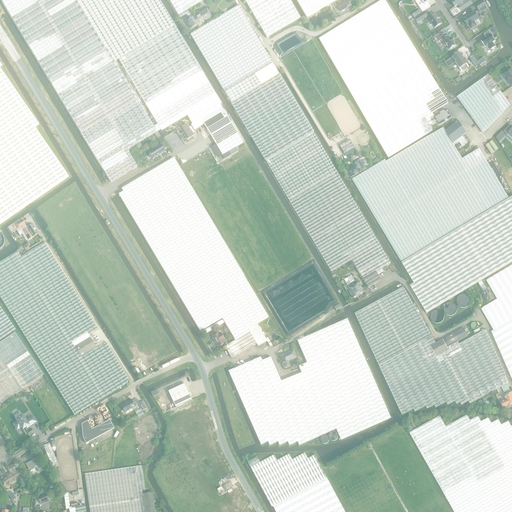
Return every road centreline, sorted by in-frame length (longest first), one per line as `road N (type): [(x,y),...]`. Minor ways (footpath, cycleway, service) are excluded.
road 1 (unclassified): [(194,354),(0,31)]
road 2 (unclassified): [(1,458),(194,354)]
road 3 (unclassified): [(511,383),(480,313),(436,335),(396,277)]
road 4 (unclassified): [(260,511),(225,446),(200,367)]
road 5 (unclassified): [(200,367),(280,346),(332,311)]
road 6 (unclassified): [(267,44),(294,26),(316,34),(372,0)]
